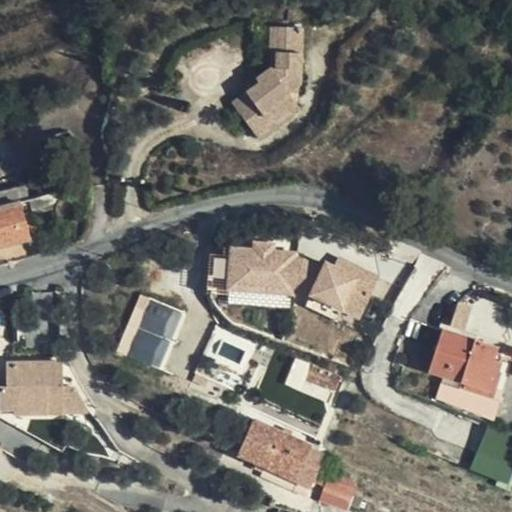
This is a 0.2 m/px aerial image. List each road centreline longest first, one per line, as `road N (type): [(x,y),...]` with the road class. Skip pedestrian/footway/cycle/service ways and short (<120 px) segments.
road 1 (residential): [(0,278),(182,212),(248,197),(313,199),(371,213),(511,283)]
road 2 (unknown): [(211,205),(213,327),(246,357)]
